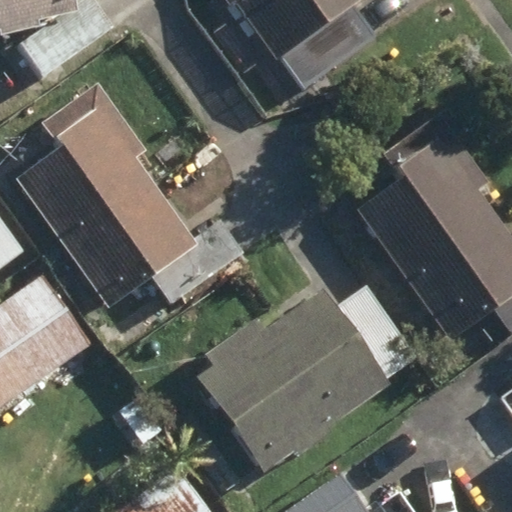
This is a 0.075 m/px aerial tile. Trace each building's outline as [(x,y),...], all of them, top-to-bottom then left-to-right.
[(19,49),(43,86),(114,31),(90,0),(89,0),(77,11),(74,0),(0,0),(0,43),(41,34),(39,28),(49,27),(50,31),(19,49)] [(237,3),(305,98),(378,44),(356,13),(373,0),(223,0),(230,9),(237,3)] [(19,186),(107,315),(154,283),(173,309),(244,260),(222,227),(192,247),(135,165),(145,157),(99,91),(22,143),(32,160),(54,144),(62,156),(19,186)] [(355,217),(454,349),(497,317),(511,337),(511,241),(479,197),(489,190),(437,122),(382,163),(398,185),(355,217)] [(0,275),(25,259),(0,222),(0,275)] [(0,310),(0,416),(91,352),(41,281),(0,310)] [(200,386),(266,480),(390,392),(384,386),(417,363),(367,293),(335,316),(324,299),(271,337),(262,325),(207,364),(216,376),(200,386)] [(93,473),(105,494),(141,471),(129,450),(93,473)] [(122,511),(205,511),(178,473),(122,511)] [(295,511),(358,511),(335,482),(295,511)]
